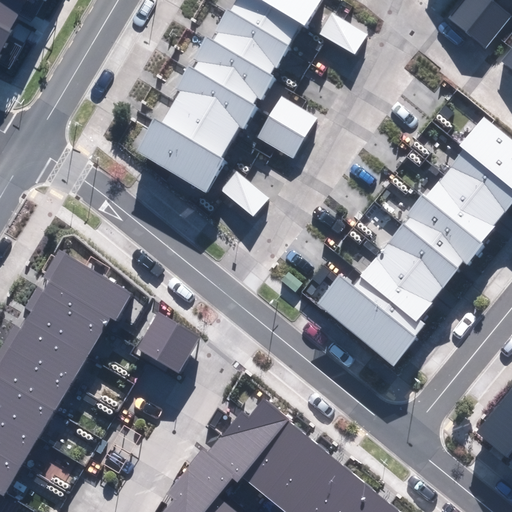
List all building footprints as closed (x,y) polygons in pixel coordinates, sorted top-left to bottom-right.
[(0,0),(0,52),(28,0),(0,0)] [(135,150),(206,191),(225,159),(221,157),(240,125),(244,127),(257,106),(254,105),(259,97),(262,99),(275,77),(271,75),(275,67),(278,68),(303,24),(306,25),(321,0),(237,0),(231,12),(227,9),(214,30),(218,32),(213,40),(207,37),(194,59),(198,62),(194,70),(188,66),(175,88),(181,91),(161,124),(153,119),(135,150)] [(462,0),(448,18),(486,48),(511,16),(492,0),(462,0)] [(320,35),(355,55),(368,33),(333,13),(320,35)] [(511,48),(502,61),(511,69),(511,48)] [(257,137),(293,159),(317,117),(281,96),(257,137)] [(316,305),(393,365),(426,324),(418,318),(462,262),(466,265),(496,227),(493,225),(511,201),(511,139),(482,116),(460,145),(464,148),(427,196),(423,193),(406,215),(410,218),(355,287),(340,275),(316,305)] [(0,183),(29,189),(27,198),(67,206),(65,216),(91,221),(93,210),(140,219),(150,167),(68,151),(69,144),(0,130),(0,183)] [(221,190),(254,217),(270,197),(236,171),(221,190)] [(330,279),(335,233),(310,231),(305,276),(330,279)] [(0,493),(2,495),(111,319),(116,322),(132,295),(59,251),(44,276),(51,280),(43,292),(37,287),(24,308),(31,312),(21,328),(15,324),(0,347),(0,493)] [(258,254),(239,251),(235,291),(254,293),(258,254)] [(466,300),(491,302),(493,281),(467,279),(466,300)] [(159,312),(137,349),(178,373),(200,336),(159,312)] [(511,388),(476,433),(511,461),(511,388)] [(401,511),(263,399),(249,417),(241,411),(207,452),(202,448),(167,491),(175,498),(164,511),(236,511),(217,496),(232,478),(238,483),(243,477),(285,511),(401,511)] [(164,488),(143,486),(141,508),(162,510),(164,488)]
